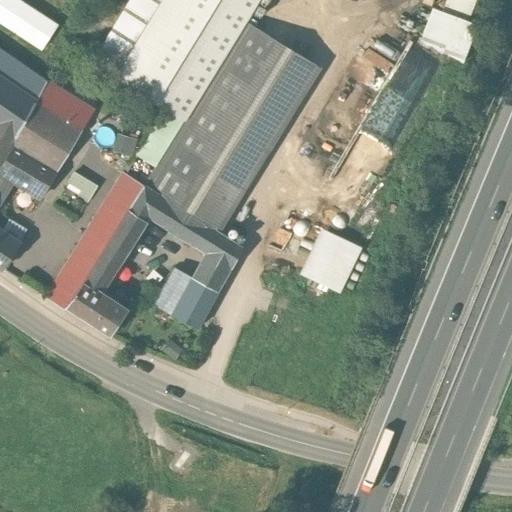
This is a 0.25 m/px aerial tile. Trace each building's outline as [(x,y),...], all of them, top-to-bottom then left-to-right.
[(18,0),(0,0),(0,18),(61,54),(74,33),(18,0)] [(162,0),(117,75),(184,115),(253,0),(162,0)] [(478,0),(449,0),(445,13),(470,22),(478,0)] [(246,24),(144,190),(219,236),(247,192),(321,71),(284,48),(246,24)] [(0,48),(0,69),(41,96),(50,82),(0,48)] [(0,158),(6,150),(13,139),(37,102),(41,96),(0,69),(0,158)] [(94,108),(50,82),(41,96),(37,102),(82,130),(94,108)] [(37,102),(13,139),(59,169),(82,130),(37,102)] [(52,179),(59,169),(13,139),(6,150),(0,158),(0,169),(17,181),(41,197),(52,179)] [(0,205),(17,181),(0,169),(0,262),(2,263),(18,239),(0,226),(0,205)] [(88,202),(98,184),(72,170),(66,182),(80,189),(76,196),(88,202)] [(66,313),(84,286),(129,215),(144,190),(122,176),(44,300),(66,313)] [(207,256),(193,282),(219,296),(242,251),(219,236),(144,190),(129,215),(147,226),(150,221),(207,256)] [(102,297),(147,226),(129,215),(84,286),(102,297)] [(198,334),(219,296),(193,282),(174,271),(162,293),(148,285),(139,301),(198,334)] [(128,315),(102,297),(84,286),(66,313),(110,342),(128,315)]
